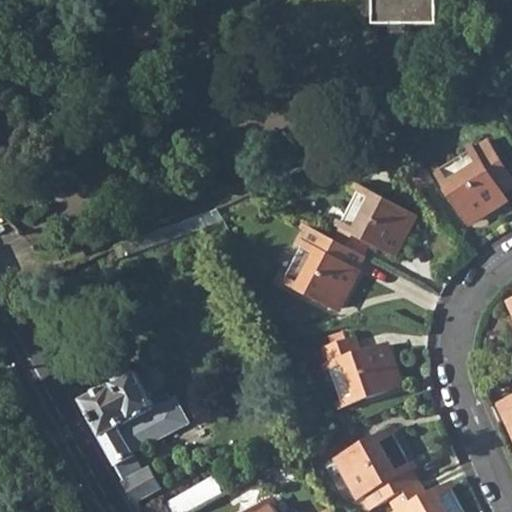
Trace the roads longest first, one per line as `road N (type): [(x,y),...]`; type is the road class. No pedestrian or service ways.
road 1 (residential): [(511,259),(483,281),(455,338),(467,408),(511,509)]
road 2 (residential): [(118,511),(0,301)]
